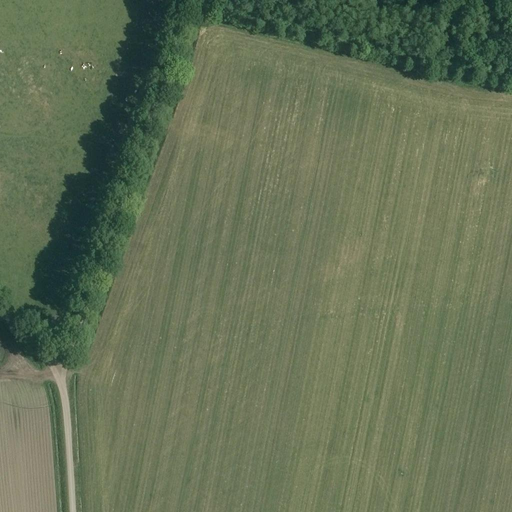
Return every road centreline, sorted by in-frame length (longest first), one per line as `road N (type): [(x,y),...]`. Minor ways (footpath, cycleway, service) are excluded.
road 1 (unclassified): [(59,377),(163,85),(182,0)]
road 2 (unclassified): [(71,511),(59,377)]
